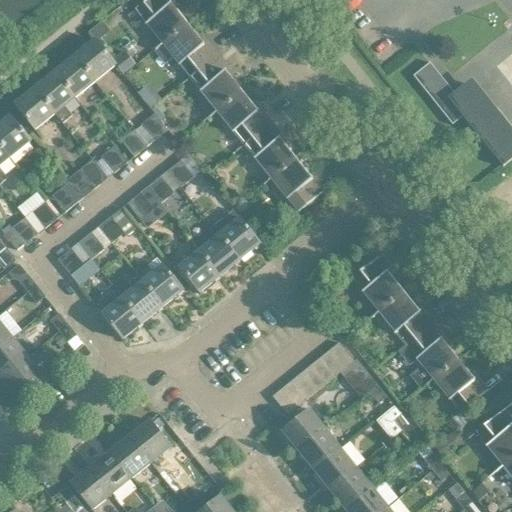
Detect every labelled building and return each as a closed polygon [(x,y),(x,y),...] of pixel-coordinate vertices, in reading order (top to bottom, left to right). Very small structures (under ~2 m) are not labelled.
[(162,44),(186,25),(170,5),(174,2),(172,0),(147,0),(127,16),(128,17),(135,11),(162,44)] [(186,25),(162,44),(154,51),(164,64),(173,57),(190,78),(218,56),(206,42),(202,45),(186,25)] [(95,82),(115,65),(94,40),(74,56),(95,82)] [(123,75),(136,65),(124,51),(112,61),(123,75)] [(95,82),(74,56),(54,73),(74,98),(95,82)] [(218,56),(190,78),(217,112),(241,92),(224,72),(228,69),(218,56)] [(442,112),(453,103),(458,98),(430,62),(413,76),(442,112)] [(54,73),(33,89),(54,114),(62,124),(72,116),(64,107),(74,98),(54,73)] [(54,114),(33,89),(14,105),(34,130),(54,114)] [(161,100),(155,92),(144,101),(150,109),(161,100)] [(257,112),(241,92),(217,112),(244,145),(271,122),(260,109),(257,112)] [(154,141),(167,131),(154,114),(141,125),(154,141)] [(9,116),(0,123),(0,147),(9,159),(30,142),(9,116)] [(271,122),(244,145),(271,178),(295,160),(278,140),(283,136),(271,122)] [(134,158),(147,147),(134,131),(121,141),(134,158)] [(501,165),(511,156),(511,138),(492,154),(501,165)] [(0,185),(6,181),(6,177),(0,169),(0,166),(9,159),(0,147),(0,185)] [(114,174),(127,163),(114,147),(101,157),(114,174)] [(107,179),(94,163),(92,160),(67,180),(83,199),(107,179)] [(295,160),(271,178),(288,199),(281,205),(290,217),(341,178),(340,177),(326,189),(315,176),(311,179),(295,160)] [(193,177),(180,161),(167,172),(180,188),(193,177)] [(160,177),(147,188),(160,205),(174,193),(160,177)] [(63,183),(65,186),(52,197),(65,213),(83,199),(67,180),(63,183)] [(160,205),(147,188),(127,204),(140,220),(153,210),(157,214),(163,209),(160,205)] [(45,229),(58,219),(45,202),(32,213),(45,229)] [(111,217),(98,228),(111,244),(124,233),(111,217)] [(25,218),(12,229),(9,225),(1,231),(17,251),(38,235),(25,218)] [(239,261),(259,244),(239,219),(218,235),(239,261)] [(91,233),(78,244),(91,260),(104,249),(91,233)] [(239,261),(218,235),(198,252),(219,277),(239,261)] [(377,313),(402,293),(387,273),(390,270),(380,257),(394,245),(393,244),(344,285),(351,280),(377,313)] [(14,259),(5,249),(0,252),(0,258),(6,266),(14,259)] [(71,250),(57,260),(71,276),(84,266),(71,250)] [(219,277),(198,252),(178,268),(199,294),(219,277)] [(155,270),(141,282),(162,308),(183,291),(157,259),(151,264),(155,270)] [(36,287),(27,276),(19,282),(28,293),(36,287)] [(131,283),(134,287),(121,298),(142,324),(162,308),(141,282),(137,277),(131,283)] [(45,297),(36,287),(28,293),(36,304),(45,297)] [(419,313),(402,293),(377,313),(404,346),(433,323),(422,310),(419,313)] [(121,298),(101,314),(122,340),(142,324),(121,298)] [(68,326),(58,314),(50,321),(60,333),(68,326)] [(0,347),(12,338),(0,323),(0,347)] [(433,323),(404,346),(397,352),(409,366),(416,360),(421,367),(408,377),(419,390),(432,380),(457,360),(441,340),(445,337),(433,323)] [(68,326),(60,333),(67,343),(76,336),(68,326)] [(12,338),(0,347),(0,378),(1,380),(28,359),(12,338)] [(339,343),(272,397),(287,416),(353,362),(339,343)] [(90,354),(84,346),(72,355),(79,364),(90,354)] [(44,378),(28,359),(1,380),(17,400),(44,378)] [(457,360),(432,380),(458,413),(451,419),(452,419),(502,380),(502,379),(487,390),(477,377),(473,380),(457,360)] [(369,393),(377,386),(369,375),(360,382),(369,393)] [(377,386),(369,393),(378,404),(387,397),(377,386)] [(502,467),(511,458),(511,428),(511,427),(511,426),(511,420),(504,411),(511,404),(511,402),(467,439),(468,439),(475,434),(502,467)] [(307,410),(281,431),(297,450),(323,429),(307,410)] [(400,432),(409,425),(400,414),(392,421),(400,432)] [(149,421),(129,436),(151,463),(171,447),(149,421)] [(409,425),(400,432),(410,443),(418,436),(409,425)] [(323,429),(297,450),(313,470),(339,449),(323,429)] [(129,436),(110,452),(131,479),(151,463),(129,436)] [(355,469),(339,449),(313,470),(329,490),(355,469)] [(110,452),(90,468),(111,495),(131,479),(110,452)] [(432,471),(441,464),(432,453),(423,460),(432,471)] [(511,458),(502,467),(511,479),(511,458)] [(441,464),(432,471),(441,482),(450,475),(441,464)] [(111,495),(90,468),(70,484),(91,511),(111,495)] [(371,488),(355,469),(329,490),(344,510),(371,488)] [(66,504),(75,497),(66,486),(57,493),(66,504)] [(381,511),(387,508),(371,488),(344,510),(346,511),(381,511)] [(464,511),(473,504),(464,492),(455,499),(464,511)] [(194,495),(183,504),(190,511),(191,511),(201,504),(194,495)] [(231,511),(219,496),(198,511),(231,511)] [(75,497),(66,504),(72,511),(79,511),(84,508),(75,497)]
